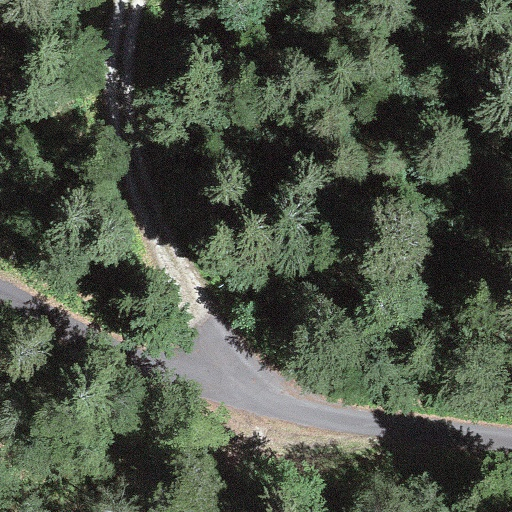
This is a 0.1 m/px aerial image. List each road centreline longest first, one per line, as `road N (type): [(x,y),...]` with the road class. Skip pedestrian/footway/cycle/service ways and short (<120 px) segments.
road 1 (track): [(511,452),(318,418),(0,291)]
road 2 (track): [(233,389),(125,155),(116,78),(131,0)]
